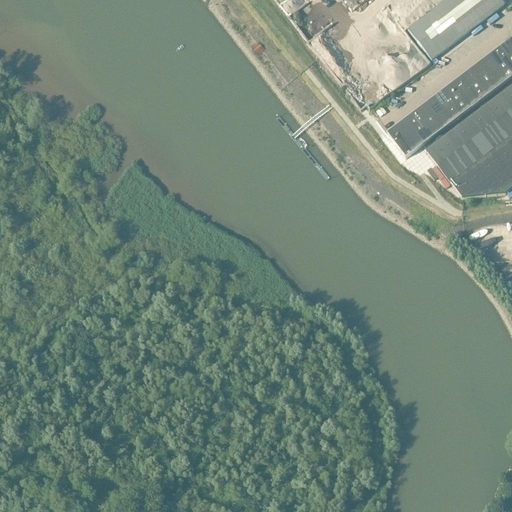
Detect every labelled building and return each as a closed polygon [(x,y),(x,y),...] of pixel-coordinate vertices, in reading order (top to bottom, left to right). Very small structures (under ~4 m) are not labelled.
[(504,7),(498,0),(448,0),(408,31),(431,62),(504,7)] [(511,71),(511,52),(509,49),(508,49),(506,51),(497,53),(499,56),(500,56),(511,71)] [(377,91),(406,71),(393,53),(364,73),(377,91)] [(507,84),(511,79),(511,71),(500,56),(499,56),(497,58),(488,60),(490,63),(491,63),(507,84)] [(498,91),(507,84),(491,63),(490,63),(488,65),(479,67),(481,70),(482,70),(498,91)] [(489,97),(498,91),(482,70),(481,70),(479,71),(470,74),(472,77),(473,76),(489,97)] [(480,104),(489,97),(473,76),(472,77),(470,78),(461,81),(463,84),(464,83),(480,104)] [(471,111),(480,104),(464,83),(463,84),(461,85),(452,88),(454,91),(455,90),(471,111)] [(511,87),(455,131),(426,154),(461,201),(505,196),(511,190),(511,87)] [(461,118),(471,111),(455,90),(454,91),(452,92),(443,94),(445,98),(446,97),(461,118)] [(452,125),(461,118),(446,97),(445,98),(443,99),(434,101),(436,104),(452,125)] [(443,132),(452,125),(436,104),(434,106),(425,108),(427,111),(443,132)] [(434,139),(443,132),(427,111),(425,113),(416,115),(418,118),(434,139)] [(425,146),(434,139),(418,118),(416,120),(407,122),(409,125),(425,146)] [(416,152),(425,146),(409,125),(407,126),(397,129),(400,132),(416,152)] [(405,161),(416,152),(400,132),(398,133),(390,136),(388,134),(386,136),(405,161)] [(505,277),(511,277),(511,276),(511,266),(501,268),(502,278),(505,277)]
